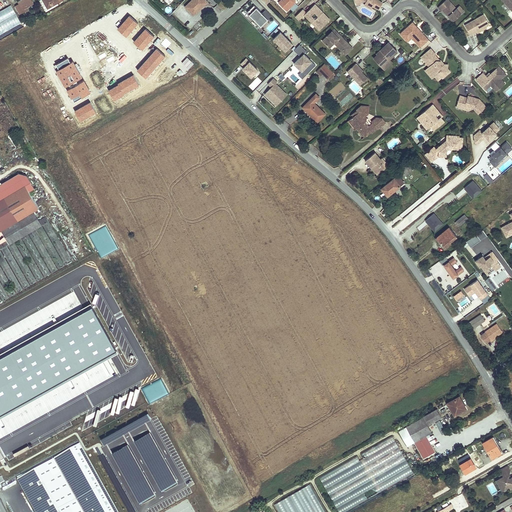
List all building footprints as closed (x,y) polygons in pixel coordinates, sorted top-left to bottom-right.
[(31,0),(19,0),(18,1),(20,4),(15,6),(20,14),(28,9),(27,6),(34,3),(31,0)] [(48,8),(43,0),(40,0),(46,11),(58,5),(57,3),(56,3),(53,4),(54,5),(48,8)] [(194,15),(208,2),(206,0),(192,0),(185,7),(194,15)] [(295,0),(283,0),(282,0),(281,0),(279,3),(287,11),(295,2),(295,0)] [(369,4),(368,5),(372,7),(373,6),(379,10),(379,9),(383,4),(382,3),(377,0),(354,0),(356,4),(361,3),(361,2),(365,1),(366,2),(369,4)] [(448,0),(445,0),(438,7),(441,11),(443,10),(448,16),(449,15),(454,20),(461,14),(448,0)] [(511,0),(502,0),(511,10),(511,0)] [(321,29),(329,21),(321,14),(323,12),(315,4),(306,13),(303,9),(296,16),(299,20),(304,15),(312,23),(313,21),(321,29)] [(0,34),(21,23),(11,5),(0,11),(0,34)] [(261,26),(272,16),(265,10),(262,13),(254,5),(247,12),(261,26)] [(456,8),(461,14),(464,11),(459,6),(456,8)] [(329,21),(330,20),(323,12),(321,14),(329,21)] [(484,14),(465,25),(471,35),(476,32),(489,24),(484,14)] [(313,21),(312,23),(319,30),(321,29),(313,21)] [(411,38),(422,50),(431,42),(419,28),(417,30),(415,27),(412,23),(400,34),(405,39),(407,37),(411,38)] [(334,44),(345,55),(352,48),(334,29),(322,41),(327,46),(332,41),(334,44)] [(280,32),(273,39),(286,51),(293,44),(280,32)] [(374,57),(381,66),(390,59),(398,52),(390,42),(381,49),(382,50),(374,57)] [(300,44),(294,50),(297,53),(303,47),(300,44)] [(297,53),(301,57),(302,58),(300,60),(299,59),(294,64),(306,75),(316,65),(304,54),(307,51),(303,47),(297,53)] [(442,66),(440,64),(440,60),(437,60),(433,57),(436,55),(431,49),(421,57),(426,63),(428,61),(431,65),(429,66),(428,67),(435,76),(438,80),(442,77),(442,78),(450,72),(448,68),(448,65),(444,64),(444,65),(442,66)] [(258,70),(246,58),(241,63),(244,67),(243,69),(246,72),(247,71),(249,73),(248,74),(251,77),(258,70)] [(390,59),(381,66),(384,69),(392,62),(390,59)] [(328,79),(334,72),(325,63),(317,71),(321,75),(323,74),(328,79)] [(359,67),(356,63),(347,71),(354,79),(360,85),(368,78),(362,72),(358,68),(359,67)] [(483,73),(476,79),(485,90),(486,89),(491,85),(493,87),(497,91),(501,87),(499,85),(499,80),(501,79),(506,74),(499,66),(491,74),(487,77),(486,76),(483,73)] [(428,67),(425,70),(432,78),(435,76),(428,67)] [(379,86),(384,82),(380,77),(375,81),(379,86)] [(279,102),(288,93),(273,78),(268,84),(272,87),(273,89),(271,90),(270,89),(265,94),(273,102),(275,99),(279,102)] [(317,122),(325,114),(314,103),(319,97),(316,94),(303,107),(306,110),(306,111),(317,122)] [(468,96),(467,98),(460,95),(456,107),(462,108),(463,105),(473,108),(478,114),(486,107),(479,99),(477,99),(476,99),(475,99),(475,98),(468,96)] [(435,115),(439,112),(433,104),(422,113),(425,117),(422,119),(429,127),(431,126),(434,130),(444,122),(441,117),(439,119),(435,115)] [(357,110),(353,113),(354,115),(350,119),(354,125),(356,124),(358,127),(357,128),(364,137),(369,133),(370,131),(373,132),(374,130),(374,128),(378,129),(379,127),(379,126),(379,124),(383,124),(386,122),(383,118),(377,117),(376,121),(373,123),(369,126),(365,122),(366,121),(366,118),(365,117),(368,114),(369,106),(361,105),(356,109),(357,110)] [(422,119),(425,117),(422,113),(417,117),(427,129),(429,127),(422,119)] [(354,125),(350,119),(348,120),(356,129),(357,128),(358,127),(356,124),(354,125)] [(489,140),(496,134),(495,132),(499,129),(494,122),(482,132),(480,130),(474,135),(475,142),(477,144),(486,137),(489,140)] [(459,138),(459,136),(447,135),(446,141),(436,149),(435,147),(429,152),(435,159),(439,156),(444,156),(444,152),(449,148),(462,149),(462,138),(459,138)] [(508,155),(506,153),(511,149),(507,142),(501,147),(496,141),(490,146),(494,150),(490,153),(492,155),(490,157),(492,159),(490,161),(495,166),(499,163),(497,161),(502,157),(504,159),(508,155)] [(371,167),(373,166),(379,173),(387,166),(380,159),(375,152),(365,160),(371,167)] [(431,162),(435,159),(429,152),(425,154),(431,162)] [(398,173),(402,177),(414,167),(411,163),(398,173)] [(43,225),(49,221),(46,217),(39,220),(34,211),(39,208),(29,191),(35,188),(27,175),(19,173),(0,184),(0,241),(1,242),(6,239),(9,244),(10,245),(14,242),(15,241),(21,238),(22,237),(28,233),(29,233),(35,230),(36,229),(42,226),(43,225)] [(487,173),(483,177),(489,185),(494,181),(487,173)] [(401,185),(404,183),(398,175),(395,178),(401,185)] [(388,196),(401,185),(395,178),(382,188),(388,196)] [(482,191),(473,181),(464,188),(473,198),(482,191)] [(511,212),(510,214),(511,217),(511,221),(502,227),(507,237),(511,234),(511,212)] [(443,224),(434,213),(425,221),(435,231),(443,224)] [(465,214),(457,221),(460,225),(468,218),(465,214)] [(72,261),(49,221),(43,225),(66,265),(72,261)] [(65,265),(42,226),(36,229),(59,269),(65,265)] [(457,236),(449,227),(436,238),(440,243),(441,242),(444,245),(446,244),(447,246),(451,243),(450,242),(457,236)] [(52,273),(58,269),(35,230),(29,233),(52,273)] [(28,233),(22,237),(45,277),(51,273),(28,233)] [(466,241),(471,248),(481,240),(477,234),(466,241)] [(15,241),(38,281),(44,277),(21,238),(15,241)] [(6,239),(1,242),(0,242),(0,249),(1,249),(7,246),(8,245),(9,244),(6,239)] [(31,285),(37,281),(14,242),(10,245),(9,244),(8,245),(31,285)] [(24,288),(30,285),(7,246),(1,249),(24,288)] [(0,262),(17,293),(23,289),(0,249),(0,262)] [(495,270),(501,266),(496,261),(498,259),(492,252),(484,258),(482,254),(478,257),(479,258),(476,261),(480,267),(481,265),(484,270),(488,267),(491,272),(494,269),(495,270)] [(456,271),(452,265),(457,261),(454,257),(449,261),(446,256),(440,261),(443,265),(444,264),(454,278),(464,270),(462,266),(456,271)] [(0,279),(10,296),(16,293),(0,265),(0,279)] [(492,291),(497,288),(489,277),(485,281),(492,291)] [(475,291),(481,300),(482,299),(488,295),(477,279),(464,289),(469,296),(475,291)] [(431,282),(436,290),(440,288),(434,280),(431,282)] [(0,294),(3,300),(9,297),(0,281),(0,294)] [(488,295),(482,299),(485,303),(491,299),(488,295)] [(91,303),(0,353),(0,417),(118,353),(91,303)] [(472,329),(485,320),(481,314),(468,323),(472,329)] [(490,340),(496,336),(502,332),(497,324),(485,332),(481,335),(486,342),(490,340)] [(455,415),(465,409),(460,402),(462,401),(459,396),(446,403),(449,408),(450,408),(455,415)] [(405,427),(399,431),(408,446),(414,442),(426,435),(432,432),(427,425),(441,417),(437,409),(405,427)] [(147,413),(101,439),(104,444),(150,418),(147,413)] [(177,481),(149,432),(135,440),(162,489),(177,481)] [(423,459),(436,452),(426,435),(414,442),(423,459)] [(352,511),(415,475),(392,436),(361,454),(364,458),(360,461),(357,456),(320,477),(339,511),(352,511)] [(501,452),(492,437),(483,442),(492,458),(501,452)] [(155,494),(127,445),(113,453),(140,502),(155,494)] [(117,511),(81,447),(17,482),(34,511),(117,511)] [(458,460),(465,456),(462,451),(455,455),(458,460)] [(135,511),(104,455),(98,459),(127,511),(135,511)] [(465,456),(458,460),(465,473),(476,467),(468,455),(465,456)] [(510,470),(507,465),(500,470),(504,476),(499,479),(504,489),(509,486),(511,489),(511,488),(511,476),(510,478),(509,478),(508,476),(509,473),(507,471),(510,470)] [(504,489),(499,479),(496,481),(502,491),(504,489)] [(326,511),(310,484),(274,505),(278,511),(326,511)]
